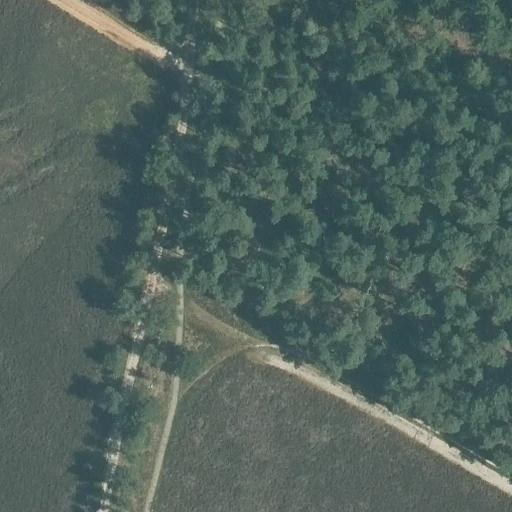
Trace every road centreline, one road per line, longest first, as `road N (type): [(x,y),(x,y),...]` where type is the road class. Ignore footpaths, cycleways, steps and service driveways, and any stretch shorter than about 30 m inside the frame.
road 1 (track): [(188,66),(190,115),(110,511)]
road 2 (track): [(175,390),(230,352),(256,351),(511,487)]
road 3 (track): [(188,66),(73,0)]
